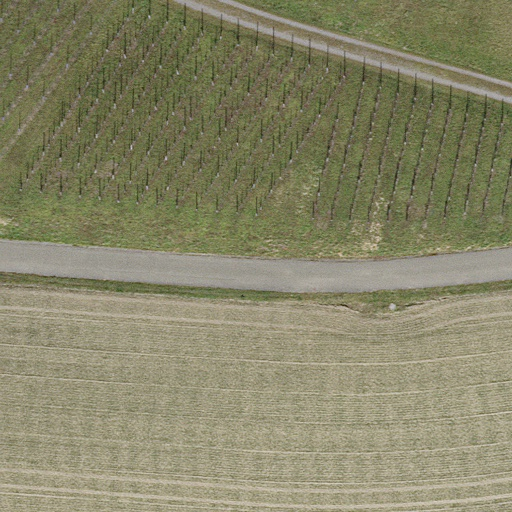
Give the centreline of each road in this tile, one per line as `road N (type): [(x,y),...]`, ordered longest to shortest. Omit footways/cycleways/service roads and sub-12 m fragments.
road 1 (unclassified): [(511,268),(431,280),(251,284),(0,262)]
road 2 (residential): [(511,103),(233,24),(177,0)]
